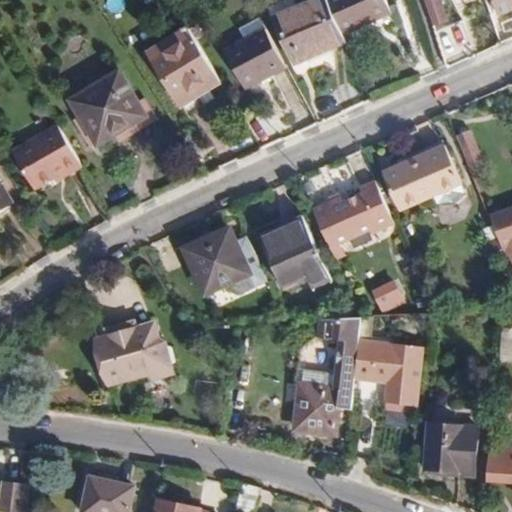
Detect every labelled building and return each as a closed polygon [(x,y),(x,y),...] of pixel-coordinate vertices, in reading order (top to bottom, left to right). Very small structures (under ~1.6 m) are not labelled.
[(348,43),(329,0),(316,0),(275,17),(295,65),(348,43)] [(392,16),(386,0),(329,0),(345,35),(392,16)] [(443,20),(436,0),(424,0),(432,24),(443,20)] [(511,0),(491,0),(497,16),(511,10),(511,0)] [(265,28),(260,19),(241,28),(246,39),(265,28)] [(223,83),(189,28),(150,51),(183,107),(223,83)] [(287,67),(265,28),(246,39),(226,49),(247,89),(287,67)] [(149,117),(122,70),(71,99),(98,146),(149,117)] [(290,77),(277,83),(295,119),(307,113),(290,77)] [(83,167),(59,125),(14,151),(36,190),(56,179),(58,182),(83,167)] [(472,130),(457,136),(470,169),(485,163),(472,130)] [(467,192),(446,143),(381,169),(394,201),(399,199),(404,211),(443,193),(447,203),(457,203),(467,192)] [(372,233),(394,223),(375,180),(359,187),(361,193),(343,200),(340,195),(313,208),(335,259),(344,255),(340,242),(371,229),(372,233)] [(0,212),(14,203),(0,181),(0,212)] [(511,208),(488,217),(505,257),(511,256),(511,258),(511,208)] [(333,280),(304,214),(261,233),(285,291),(310,280),(314,290),(333,280)] [(266,280),(245,233),(233,239),(229,227),(185,247),(205,290),(224,282),(227,289),(237,293),(266,280)] [(403,295),(396,279),(372,290),(379,305),(403,295)] [(359,341),(362,318),(321,320),(319,339),(343,341),(342,348),(338,349),(337,363),(340,364),(338,387),(297,382),(292,433),(336,438),(340,411),(350,413),(354,380),(359,341)] [(137,328),(135,319),(103,327),(105,336),(137,328)] [(174,375),(165,341),(158,343),(153,323),(137,328),(105,336),(95,339),(108,386),(148,374),(150,382),(174,375)] [(511,328),(502,328),(500,359),(511,359),(511,328)] [(417,404),(423,349),(359,341),(354,380),(388,384),(386,401),(417,404)] [(325,385),(326,373),(299,369),(297,382),(325,385)] [(416,414),(417,404),(386,401),(385,410),(416,414)] [(475,477),(479,426),(429,422),(425,469),(431,469),(430,474),(475,477)] [(496,482),(498,449),(490,448),(487,482),(496,482)] [(511,449),(498,449),(496,482),(511,483),(511,449)] [(130,511),(136,486),(90,476),(82,511),(130,511)] [(253,511),(260,489),(243,484),(235,511),(253,511)] [(27,511),(29,487),(0,486),(0,511),(27,511)] [(209,511),(210,511),(157,498),(153,511),(209,511)]
